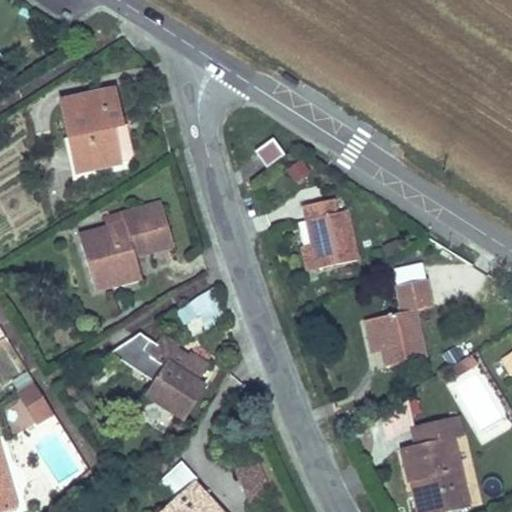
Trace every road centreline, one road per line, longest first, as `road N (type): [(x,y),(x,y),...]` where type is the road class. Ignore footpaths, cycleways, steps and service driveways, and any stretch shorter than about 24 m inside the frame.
road 1 (residential): [(214,61),(199,101),(205,145),(298,422),(341,511)]
road 2 (tertiary): [(511,252),(214,61)]
